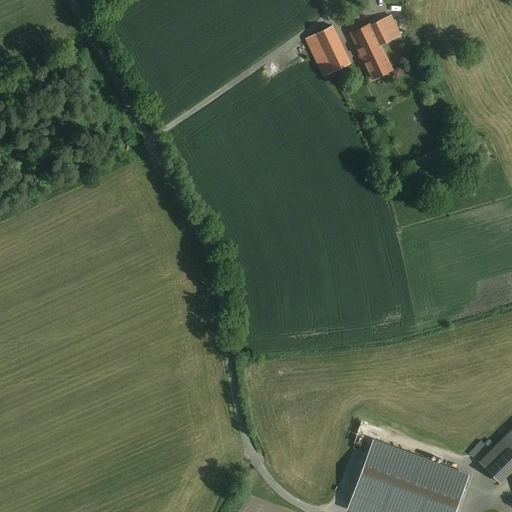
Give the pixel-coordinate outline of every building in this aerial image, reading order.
[(363,58),(382,49),(380,45),(400,36),(390,15),(351,34),(363,58)] [(331,73),(350,64),(332,27),(307,39),(314,55),(324,76),(331,73)] [(392,70),(382,49),(363,58),(373,79),(392,70)] [(511,423),(478,455),(499,477),(511,464),(511,423)] [(453,511),(467,476),(374,441),(348,509),(356,511),(453,511)]
